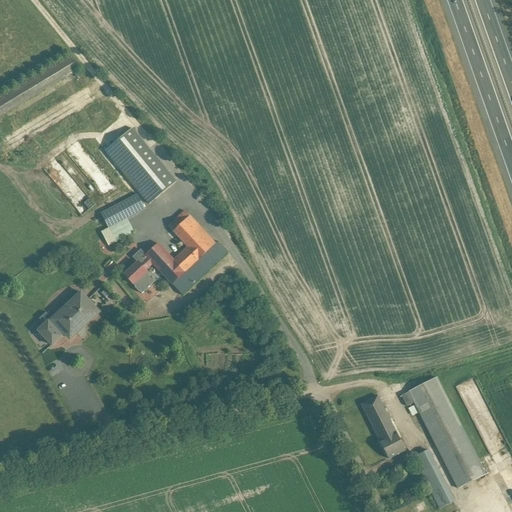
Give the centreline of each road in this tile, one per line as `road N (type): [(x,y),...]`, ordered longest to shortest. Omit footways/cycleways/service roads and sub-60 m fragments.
road 1 (unclassified): [(383,511),(326,400),(307,393),(0,477)]
road 2 (track): [(157,152),(34,0)]
road 3 (motorway): [(454,0),(511,160)]
